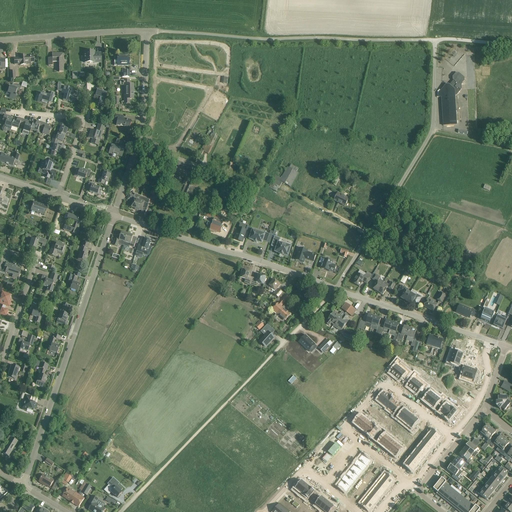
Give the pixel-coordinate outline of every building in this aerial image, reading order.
[(94,52),(84,52),(85,63),(94,63),(94,62),(101,62),(101,58),(101,54),(97,54),(97,55),(94,55),(94,52)] [(63,53),(52,54),(52,58),(48,58),(48,65),(52,65),(52,62),(59,62),(59,72),(64,72),(63,53)] [(19,58),(14,59),(14,64),(20,64),(20,65),(27,65),(27,63),(34,62),(34,56),(26,56),(19,56),(19,58)] [(117,58),(114,58),(114,66),(129,66),(129,56),(117,56),(117,58)] [(442,97),(443,125),(457,125),(455,95),(457,95),(462,89),(461,85),(465,81),(465,78),(459,73),(456,73),(453,77),(453,80),(454,81),(454,82),(453,81),(450,84),(451,85),(450,86),(449,84),(446,85),(438,93),(439,97),(442,97)] [(124,104),(130,104),(130,99),(133,99),(133,85),(129,85),(129,80),(124,80),(124,104)] [(11,94),(9,98),(15,100),(17,93),(16,93),(16,91),(19,92),(21,87),(14,84),(13,84),(12,87),(10,86),(7,93),(11,94)] [(98,85),(92,101),(98,103),(97,104),(102,106),(107,93),(102,91),(103,87),(98,85)] [(63,86),(61,93),(65,94),(63,100),(72,103),(73,98),(74,94),(71,93),(72,89),(63,86)] [(52,101),(54,96),(54,94),(49,92),(48,95),(40,93),(38,102),(48,104),(49,100),(52,101)] [(11,128),(12,127),(11,127),(14,121),(13,121),(11,120),(12,117),(4,115),(2,121),(6,122),(5,126),(7,131),(10,132),(11,128)] [(123,131),(128,132),(129,128),(131,121),(121,119),(122,116),(115,115),(114,120),(117,120),(116,125),(124,127),(123,131)] [(12,127),(11,128),(11,130),(16,132),(17,129),(18,129),(20,125),(22,126),(24,120),(18,118),(17,121),(14,120),(13,121),(14,121),(11,127),(12,127)] [(30,133),(31,130),(32,126),(29,125),(30,122),(24,120),(22,126),(24,127),(23,131),(22,133),(28,135),(29,133),(30,133)] [(31,130),(37,132),(36,133),(40,134),(41,129),(43,123),(37,121),(36,124),(33,123),(32,126),(31,130)] [(41,129),(43,130),(42,134),(49,136),(51,129),(48,128),(49,125),(43,123),(41,129)] [(64,136),(65,136),(68,129),(65,129),(66,126),(59,123),(56,130),(59,131),(58,134),(65,136),(64,136)] [(104,127),(98,125),(96,130),(97,130),(97,132),(91,130),(88,138),(92,139),(91,143),(96,145),(98,146),(104,127)] [(207,144),(203,151),(209,154),(218,135),(213,132),(208,144),(207,144)] [(54,135),(52,141),(52,142),(58,144),(58,141),(62,143),(65,136),(64,136),(65,136),(58,134),(58,133),(57,136),(54,135)] [(58,144),(52,142),(50,146),(47,145),(46,148),(52,150),(50,155),(57,158),(60,149),(64,150),(65,146),(58,144)] [(125,148),(120,146),(119,148),(115,146),(111,145),(108,154),(112,155),(112,157),(116,158),(117,156),(122,157),(125,148)] [(1,153),(0,157),(0,161),(2,162),(1,163),(8,165),(8,164),(13,166),(15,161),(17,162),(19,154),(15,153),(13,158),(4,156),(5,154),(1,153)] [(45,162),(44,165),(43,170),(44,170),(43,174),(46,175),(45,178),(48,178),(51,179),(53,180),(56,171),(51,170),(53,164),(54,165),(55,161),(49,159),(48,162),(45,162)] [(193,175),(196,169),(179,162),(175,172),(178,174),(186,177),(189,178),(190,176),(192,177),(193,175)] [(260,173),(259,172),(260,170),(255,167),(252,175),(258,177),(260,173)] [(291,187),(291,186),(299,173),(287,167),(286,170),(283,169),(281,172),(284,174),(281,178),(276,175),(269,188),(277,192),(279,189),(283,183),(291,187)] [(85,172),(77,169),(74,176),(85,179),(86,176),(89,177),(91,171),(86,170),(85,172)] [(108,183),(108,181),(111,172),(104,170),(101,178),(100,178),(98,183),(104,185),(104,182),(108,183)] [(189,178),(186,177),(183,185),(185,186),(182,193),(188,196),(189,192),(192,193),(194,188),(191,187),(193,183),(195,183),(197,179),(192,177),(193,175),(192,177),(190,176),(189,178)] [(331,183),(336,186),(340,178),(335,176),(331,183)] [(100,196),(102,189),(94,186),(94,184),(89,182),(87,188),(90,189),(89,192),(100,196)] [(0,202),(2,203),(2,205),(7,207),(9,200),(5,197),(6,193),(1,192),(0,191),(0,202)] [(336,196),(334,201),(345,206),(349,199),(338,193),(336,196)] [(137,209),(141,196),(135,194),(135,196),(129,194),(128,197),(134,199),(131,207),(137,209)] [(141,197),(141,196),(137,209),(142,211),(143,209),(146,210),(150,200),(141,197)] [(46,207),(34,202),(31,211),(44,215),(46,207)] [(219,216),(210,213),(209,217),(214,219),(210,230),(214,232),(214,231),(220,233),(222,226),(218,224),(219,221),(220,217),(219,216)] [(72,233),(76,235),(81,221),(78,220),(79,218),(68,214),(67,220),(76,223),(74,228),(65,225),(63,230),(72,233)] [(247,226),(239,223),(234,239),(241,242),(247,226)] [(252,230),(250,239),(254,241),(257,242),(262,244),(263,241),(266,242),(268,234),(258,231),(258,232),(252,230)] [(119,244),(124,246),(128,234),(122,232),(119,240),(115,239),(113,245),(118,247),(119,244)] [(128,234),(124,246),(130,248),(130,246),(134,247),(135,243),(131,242),(132,241),(134,236),(128,234)] [(422,244),(424,241),(414,235),(412,238),(422,244)] [(43,243),(42,246),(45,247),(47,241),(44,240),(37,237),(36,240),(32,239),(30,242),(29,247),(30,247),(31,248),(36,249),(38,241),(43,243)] [(280,238),(275,237),(271,246),(277,248),(275,252),(280,254),(283,256),(283,255),(288,256),(291,247),(287,245),(283,243),(282,244),(279,243),(280,238)] [(143,253),(149,255),(152,247),(149,246),(150,244),(151,243),(151,242),(151,241),(150,241),(149,240),(148,240),(145,239),(143,244),(140,244),(139,243),(139,244),(135,256),(142,258),(143,253)] [(77,260),(86,262),(88,255),(84,254),(86,248),(87,249),(90,242),(84,241),(83,243),(82,247),(80,253),(77,260)] [(49,255),(50,255),(55,257),(57,252),(62,254),(65,246),(57,243),(56,246),(52,245),(49,255)] [(308,251),(300,248),(296,260),(304,263),(305,259),(314,262),(316,255),(307,252),(308,251)] [(321,268),(330,271),(330,270),(334,272),(336,266),(332,264),(333,262),(324,259),(323,264),(321,263),(320,267),(321,268)] [(12,277),(17,279),(18,274),(19,274),(19,276),(21,270),(15,268),(16,267),(12,265),(11,266),(10,266),(10,265),(6,263),(4,268),(1,267),(3,262),(0,261),(0,271),(5,273),(6,272),(13,275),(12,277)] [(250,272),(242,270),(240,277),(245,279),(244,283),(250,285),(251,282),(252,278),(249,276),(250,272)] [(366,274),(360,270),(353,283),(359,287),(363,281),(367,284),(372,275),(367,272),(366,274)] [(46,291),(51,293),(52,293),(54,287),(52,287),(53,283),(55,283),(58,275),(52,273),(50,280),(46,279),(47,277),(42,275),(40,281),(45,282),(43,286),(48,287),(46,291)] [(80,278),(81,274),(75,273),(74,276),(73,275),(70,275),(68,281),(71,282),(72,282),(70,289),(78,291),(80,284),(74,282),(76,277),(80,278)] [(378,292),(385,282),(379,279),(380,277),(375,274),(372,279),(377,282),(373,289),(378,292)] [(253,278),(252,283),(251,285),(257,287),(258,283),(264,285),(266,277),(259,275),(257,279),(253,278)] [(281,285),(275,280),(269,286),(270,286),(268,288),(270,290),(272,288),(275,291),(281,285)] [(385,282),(378,292),(383,295),(387,288),(392,290),(395,284),(391,281),(389,284),(385,282)] [(406,301),(410,293),(407,291),(408,290),(401,286),(398,291),(403,294),(401,298),(406,301)] [(283,293),(279,289),(274,294),(278,298),(283,293)] [(10,295),(9,295),(3,293),(2,293),(0,292),(0,301),(4,302),(2,308),(0,312),(0,314),(6,316),(8,310),(4,309),(5,306),(9,307),(11,300),(9,300),(10,295)] [(437,299),(442,303),(446,296),(441,292),(437,299)] [(411,304),(413,302),(414,303),(414,304),(417,306),(423,296),(418,293),(417,293),(415,296),(410,293),(406,301),(411,304)] [(272,309),(277,314),(282,308),(281,306),(289,298),(286,295),(282,298),(272,309)] [(429,309),(433,311),(437,304),(428,299),(424,306),(428,308),(428,307),(430,308),(429,309)] [(306,306),(301,302),(296,307),(301,311),(306,306)] [(57,323),(61,325),(66,326),(67,322),(66,321),(68,315),(64,313),(66,308),(68,308),(69,305),(63,303),(62,307),(63,307),(61,312),(60,312),(57,323)] [(37,307),(31,305),(29,312),(32,313),(31,316),(36,317),(35,322),(40,324),(41,318),(40,317),(41,311),(36,310),(37,307)] [(351,306),(346,312),(347,313),(348,313),(352,316),(354,313),(356,311),(356,310),(351,307),(351,306)] [(473,311),(462,306),(459,313),(470,318),(472,314),(473,314),(472,316),(475,317),(478,311),(473,310),(473,311)] [(290,315),(282,308),(277,314),(285,321),(290,315)] [(485,309),(485,308),(482,315),(483,315),(481,320),(489,323),(491,319),(492,319),(495,313),(494,313),(485,310),(485,309)] [(328,320),(326,323),(329,326),(332,322),(334,324),(338,320),(339,321),(342,317),(339,315),(339,316),(333,312),(328,319),(328,320)] [(334,324),(333,326),(337,329),(337,328),(341,331),(348,322),(346,320),(349,316),(347,315),(345,313),(345,314),(342,317),(339,321),(338,320),(334,324)] [(371,328),(375,317),(369,315),(366,324),(363,323),(361,329),(364,330),(365,326),(371,328)] [(498,315),(494,325),(497,327),(499,328),(500,328),(503,329),(508,317),(505,316),(505,318),(498,315)] [(376,334),(379,335),(382,324),(379,323),(381,319),(375,317),(371,328),(377,330),(376,334)] [(255,325),(260,330),(264,325),(260,321),(255,325)] [(383,332),(389,334),(393,323),(386,321),(385,325),(382,324),(379,335),(381,336),(383,332)] [(397,340),(398,335),(395,334),(396,332),(399,325),(393,323),(389,334),(395,336),(394,338),(393,340),(396,341),(397,340)] [(404,335),(408,336),(410,329),(404,327),(403,330),(400,329),(398,335),(397,340),(402,341),(404,335)] [(411,346),(414,347),(416,341),(413,340),(416,331),(410,329),(408,336),(406,341),(412,343),(411,346)] [(265,336),(260,341),(266,347),(274,337),(272,335),(269,332),(265,336)] [(29,351),(28,351),(30,345),(32,345),(35,337),(29,335),(28,338),(30,339),(29,344),(23,342),(24,340),(20,338),(18,345),(21,346),(19,352),(26,354),(25,358),(27,359),(29,351)] [(49,351),(52,352),(57,354),(59,346),(53,344),(55,339),(59,340),(60,337),(54,335),(53,338),(52,338),(50,344),(52,344),(49,351)] [(306,335),(299,342),(309,352),(309,351),(315,345),(306,335)] [(441,349),(444,340),(439,338),(438,338),(438,339),(430,336),(427,344),(441,349)] [(325,341),(321,346),(318,349),(323,353),(326,350),(330,346),(325,341)] [(422,343),(416,341),(414,347),(413,351),(418,353),(422,343)] [(453,351),(451,357),(461,360),(463,355),(453,351)] [(451,357),(449,363),(459,366),(461,360),(451,357)] [(393,370),(390,374),(395,377),(401,369),(397,365),(399,363),(396,361),(390,368),(393,370)] [(49,365),(41,363),(39,368),(42,369),(40,375),(39,374),(37,381),(45,384),(47,377),(43,376),(45,370),(47,371),(49,365)] [(19,368),(11,366),(7,377),(15,380),(19,368)] [(28,368),(21,366),(19,372),(26,374),(28,368)] [(465,367),(462,377),(468,379),(471,369),(465,367)] [(401,369),(395,377),(399,381),(402,377),(404,380),(410,372),(407,370),(406,372),(401,369)] [(427,372),(434,378),(437,375),(430,369),(427,372)] [(471,369),(468,379),(474,381),(477,372),(471,369)] [(412,381),(407,387),(412,391),(419,382),(415,378),(416,377),(413,374),(409,379),(412,381)] [(297,379),(295,377),(294,376),(288,381),(291,384),(293,382),(297,379)] [(453,391),(455,387),(448,381),(445,385),(453,391)] [(509,392),(511,386),(511,385),(505,381),(501,388),(509,392)] [(419,382),(412,391),(417,394),(421,389),(424,391),(427,386),(425,384),(423,385),(419,382)] [(427,398),(424,401),(429,405),(436,396),(432,393),(433,391),(430,389),(424,396),(427,398)] [(384,392),(378,400),(383,405),(390,396),(384,392)] [(31,397),(25,395),(23,400),(25,400),(22,409),(26,411),(27,409),(33,411),(35,407),(36,408),(38,404),(30,401),(31,397)] [(390,396),(383,405),(388,409),(395,401),(390,396)] [(436,396),(429,405),(433,408),(436,405),(438,407),(444,400),(441,398),(440,400),(436,396)] [(496,401),(496,404),(497,404),(497,406),(498,407),(500,409),(502,408),(505,410),(510,403),(507,401),(507,397),(498,397),(498,401),(496,401)] [(395,401),(388,409),(393,413),(400,405),(395,401)] [(445,408),(440,413),(445,417),(452,409),(448,405),(449,403),(446,401),(442,406),(445,408)] [(452,409),(445,417),(450,421),(454,415),(456,417),(460,412),(458,410),(456,412),(452,409)] [(405,410),(399,418),(403,421),(409,414),(405,410)] [(409,414),(403,421),(407,425),(414,417),(409,414)] [(361,416),(355,424),(359,427),(365,420),(361,416)] [(414,417),(407,425),(412,428),(418,421),(414,417)] [(365,420),(359,427),(363,431),(370,423),(365,420)] [(370,423),(363,431),(368,434),(374,426),(370,423)] [(485,436),(491,429),(487,425),(485,428),(484,427),(482,430),(483,431),(480,434),(482,436),(483,435),(485,436)] [(374,426),(368,434),(372,438),(378,430),(374,426)] [(496,432),(491,429),(485,436),(487,438),(486,439),(488,440),(486,442),(490,445),(494,439),(491,438),(496,432)] [(433,431),(430,435),(437,441),(440,437),(433,431)] [(385,435),(379,443),(383,447),(390,439),(385,435)] [(430,435),(427,439),(434,445),(437,441),(430,435)] [(497,446),(499,447),(505,439),(501,436),(496,441),(494,439),(490,445),(493,447),(494,445),(496,447),(497,446)] [(17,441),(11,438),(8,443),(6,441),(4,445),(6,447),(2,453),(8,456),(17,441)] [(390,439),(383,447),(388,450),(394,442),(390,439)] [(427,439),(424,443),(431,449),(434,445),(427,439)] [(506,440),(505,439),(499,447),(497,449),(499,450),(498,452),(503,455),(507,450),(505,448),(509,443),(508,442),(509,442),(506,440)] [(476,447),(478,445),(473,441),(471,443),(469,442),(466,446),(466,447),(466,446),(477,455),(478,453),(476,451),(477,449),(476,447)] [(394,442),(388,450),(392,453),(398,446),(394,442)] [(424,443),(421,447),(428,453),(431,449),(424,443)] [(398,446),(392,453),(396,457),(402,449),(398,446)] [(475,457),(477,455),(466,446),(466,447),(463,451),(471,457),(473,454),(475,457)] [(421,447),(418,450),(425,456),(428,453),(421,447)] [(507,450),(503,455),(506,458),(508,456),(509,457),(510,456),(511,458),(511,457),(511,449),(510,452),(507,450)] [(418,450),(415,454),(422,460),(425,456),(418,450)] [(88,454),(83,451),(80,456),(84,459),(88,454)] [(469,459),(471,457),(463,451),(460,454),(467,461),(466,462),(469,464),(472,461),(469,459)] [(415,454),(412,458),(419,464),(422,460),(415,454)] [(363,455),(359,460),(367,467),(372,462),(363,455)] [(412,458),(409,461),(416,468),(419,464),(412,458)] [(454,462),(462,468),(464,466),(466,468),(469,465),(466,463),(465,464),(457,458),(454,462)] [(359,460),(355,465),(363,472),(367,467),(359,460)] [(409,461),(405,465),(413,471),(416,468),(409,461)] [(462,468),(454,462),(451,466),(461,474),(463,472),(460,470),(462,468)] [(355,465),(350,470),(359,477),(363,472),(355,465)] [(461,474),(451,466),(451,465),(447,470),(454,475),(452,477),(458,482),(460,480),(464,476),(461,474)] [(496,473),(504,479),(507,474),(500,468),(496,473)] [(350,470),(346,475),(355,482),(359,477),(350,470)] [(66,485),(71,476),(65,473),(60,482),(66,485)] [(493,477),(500,483),(504,479),(496,473),(493,477)] [(385,474),(381,478),(390,485),(394,481),(385,474)] [(54,481),(43,475),(39,482),(41,482),(40,483),(43,485),(43,484),(50,488),(54,481)] [(346,475),(342,481),(351,488),(355,482),(346,475)] [(500,483),(493,477),(489,481),(497,487),(500,483)] [(381,478),(378,482),(387,489),(390,485),(381,478)] [(437,493),(445,483),(446,482),(442,478),(433,489),(438,492),(437,494),(437,493)] [(83,492),(87,484),(88,483),(86,482),(84,481),(83,483),(79,489),(83,492)] [(109,485),(104,490),(109,495),(109,494),(111,491),(118,498),(122,493),(121,491),(123,489),(118,485),(119,484),(116,481),(111,486),(109,485)] [(301,481),(295,488),(300,492),(306,484),(301,481)] [(342,481),(338,486),(346,493),(351,488),(342,481)] [(497,487),(489,481),(486,485),(494,492),(497,487)] [(378,482),(375,486),(383,493),(387,489),(378,482)] [(441,496),(442,497),(450,487),(445,483),(437,493),(441,496)] [(83,492),(82,493),(86,495),(92,487),(87,484),(83,492)] [(306,484),(300,492),(304,495),(310,488),(306,484)] [(486,485),(483,490),(490,496),(494,492),(486,485)] [(375,486),(371,491),(380,498),(383,493),(375,486)] [(455,491),(450,487),(442,497),(444,498),(443,498),(447,501),(455,491)] [(68,488),(63,496),(79,507),(85,499),(76,493),(68,488)] [(310,488),(304,495),(308,499),(315,491),(310,488)] [(490,496),(483,490),(479,494),(487,500),(490,496)] [(371,491),(368,495),(376,502),(380,498),(371,491)] [(450,504),(451,504),(452,505),(460,495),(455,491),(447,501),(450,504)] [(368,495),(364,499),(373,506),(376,502),(368,495)] [(465,499),(460,495),(452,505),(453,506),(457,509),(465,499)] [(99,499),(93,496),(88,502),(92,504),(89,510),(92,511),(103,511),(105,509),(96,503),(99,499)] [(321,497),(315,504),(320,508),(326,500),(321,497)] [(364,499),(361,503),(369,510),(373,506),(364,499)] [(460,511),(461,511),(462,511),(470,503),(465,499),(457,509),(460,511)] [(326,500),(320,508),(324,511),(330,504),(326,500)] [(23,507),(22,507),(18,511),(23,511),(25,509),(27,510),(29,511),(31,511),(35,507),(26,502),(23,507)] [(470,511),(475,507),(470,503),(462,511),(470,511)]
